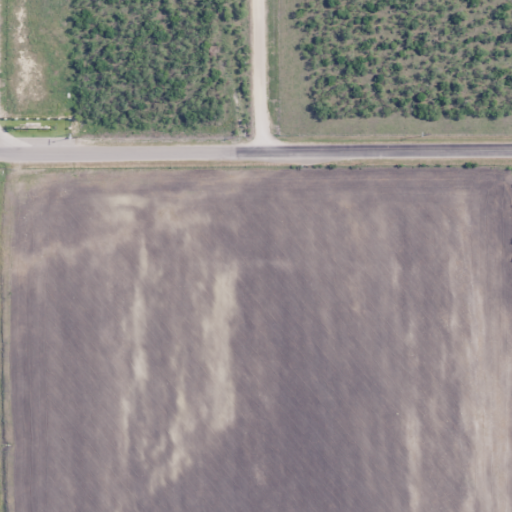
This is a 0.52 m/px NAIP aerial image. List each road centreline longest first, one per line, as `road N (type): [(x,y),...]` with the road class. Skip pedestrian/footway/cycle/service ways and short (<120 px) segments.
road 1 (residential): [(0,151),(264,150)]
road 2 (residential): [(323,150),(511,148)]
road 3 (residential): [(264,150),(261,0)]
